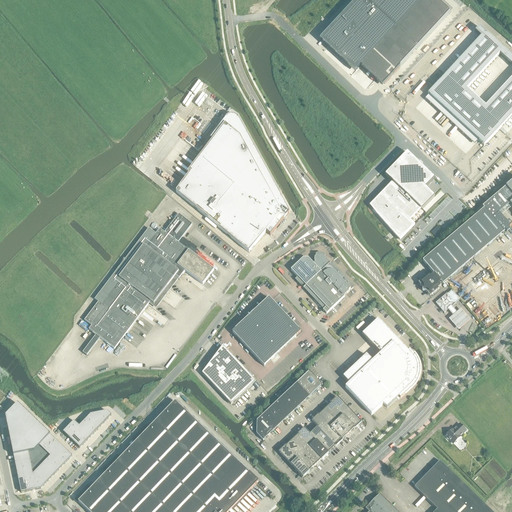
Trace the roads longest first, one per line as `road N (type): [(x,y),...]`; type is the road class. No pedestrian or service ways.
road 1 (unclassified): [(52,498),(172,376),(262,264)]
road 2 (unclassified): [(337,385),(266,450),(303,490),(373,424)]
road 3 (unclassified): [(405,140),(278,18),(228,20)]
road 4 (unknown): [(232,301),(203,293),(162,346),(140,355),(83,361),(59,350)]
road 5 (secondary): [(320,511),(438,393)]
road 6 (unclassified): [(337,385),(323,364),(339,349),(262,264)]
road 7 (secondary): [(278,142),(237,65),(228,20)]
road 8 (unknown): [(313,321),(266,375),(225,336)]
road 9 (unknown): [(203,338),(209,348),(193,372),(213,396),(233,410),(255,390)]
